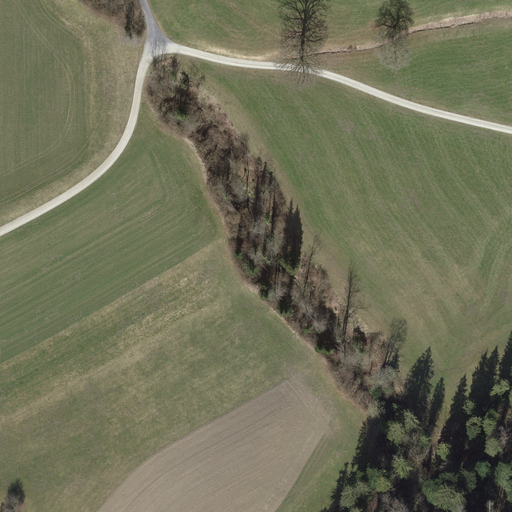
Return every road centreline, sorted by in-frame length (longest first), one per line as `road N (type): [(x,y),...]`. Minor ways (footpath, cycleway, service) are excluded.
road 1 (track): [(156,40),(185,53),(305,70),(511,130)]
road 2 (residential): [(0,233),(91,181),(115,158),(131,134),(156,40)]
